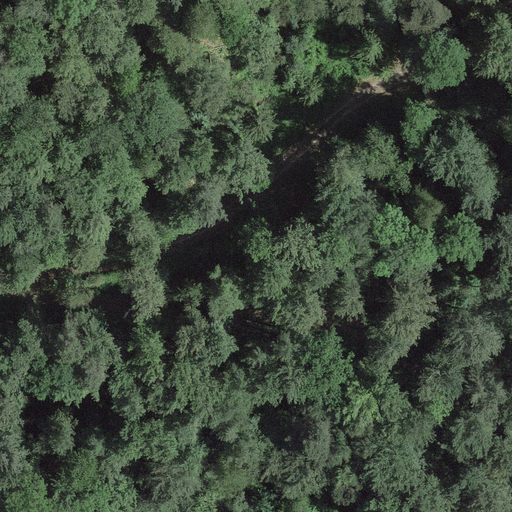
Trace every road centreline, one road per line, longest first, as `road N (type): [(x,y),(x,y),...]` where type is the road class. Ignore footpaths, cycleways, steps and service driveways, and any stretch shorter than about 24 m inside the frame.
road 1 (track): [(0,273),(139,247),(211,221),(374,81),(511,40)]
road 2 (track): [(139,247),(223,255),(312,279),(389,320),(430,348),(511,455)]
